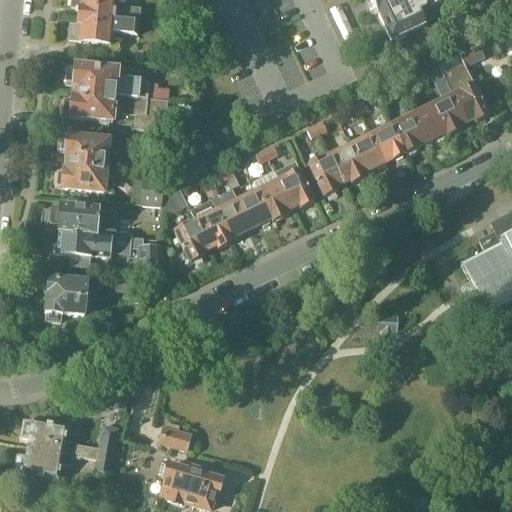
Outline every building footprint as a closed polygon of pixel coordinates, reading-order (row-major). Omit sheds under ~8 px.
[(78,19),(138,25),(140,11),(115,9),(116,0),(72,0),(72,9),(79,9),(78,19)] [(378,15),(391,42),(424,26),(419,15),(425,13),(429,1),(432,7),(432,9),(449,1),(448,0),(369,0),(377,16),(378,15)] [(340,6),(329,11),(344,43),(355,38),(340,6)] [(138,25),(78,19),(78,28),(70,28),(69,43),(112,47),(113,35),(137,37),(138,25)] [(479,48),(460,58),(465,70),(485,61),(479,48)] [(168,51),(143,49),(142,63),(167,65),(168,51)] [(72,94),(147,100),(148,83),(116,80),(117,71),(75,68),(74,70),(67,69),(64,71),(63,83),(65,86),(73,86),(72,94)] [(469,77),(448,87),(467,128),(474,124),(475,127),(490,120),(481,103),(484,99),(480,92),(476,92),(469,77)] [(467,128),(448,87),(444,80),(433,86),(441,103),(432,108),(446,138),(447,141),(462,134),(461,131),(467,128)] [(405,85),(397,89),(401,98),(409,94),(405,85)] [(393,102),(401,98),(397,89),(388,93),(393,102)] [(147,100),(72,94),(72,102),(64,101),(62,103),(61,115),(63,118),(70,118),(70,120),(113,124),(113,115),(136,116),(135,131),(165,133),(168,102),(147,101),(147,100)] [(356,108),(361,118),(368,114),(363,105),(356,108)] [(361,118),(356,108),(347,113),(352,122),(361,118)] [(445,139),(446,138),(432,108),(411,118),(426,147),(435,143),(438,145),(444,142),(445,139)] [(417,152),(426,147),(411,118),(390,128),(405,157),(407,156),(410,158),(416,155),(417,152)] [(322,125),(315,128),(320,138),(327,135),(322,125)] [(311,142),(320,138),(315,128),(306,133),(311,142)] [(403,158),(405,157),(390,128),(370,137),(385,167),(394,163),(397,165),(403,162),(403,158)] [(375,172),(385,167),(370,137),(349,147),(364,177),(366,176),(369,178),(375,175),(375,172)] [(161,139),(148,138),(147,150),(160,151),(161,139)] [(104,178),(107,143),(60,139),(58,141),(57,154),(59,156),(65,157),(83,159),(82,169),(89,170),(89,175),(104,176),(104,178)] [(366,180),(364,177),(349,147),(329,157),(343,187),(350,184),(351,187),(366,180)] [(273,149),(263,154),(268,163),(270,167),(279,162),(273,149)] [(268,163),(263,154),(255,157),(260,167),(268,163)] [(83,159),(65,157),(64,174),(57,173),(55,175),(53,188),(56,191),(111,196),(112,180),(104,179),(104,178),(104,176),(89,175),(89,170),(82,169),(83,159)] [(336,190),(343,187),(329,157),(308,167),(323,200),(338,193),(336,190)] [(274,177),(277,183),(291,213),(299,209),(300,212),(314,205),(295,166),(278,175),(274,177)] [(229,170),(222,173),(227,183),(231,191),(238,188),(234,180),(229,170)] [(227,183),(222,173),(214,178),(218,187),(227,183)] [(257,193),(256,193),(271,223),(272,226),(287,218),(285,216),(291,213),(277,183),(274,177),(273,174),(252,184),(257,193)] [(161,211),(162,197),(163,183),(163,182),(143,180),(140,209),(161,211)] [(163,183),(162,197),(164,197),(178,190),(175,184),(163,183)] [(187,208),(178,190),(164,197),(164,214),(176,214),(187,208)] [(269,224),(271,223),(256,193),(236,203),(251,233),(260,228),(263,230),(269,227),(269,224)] [(194,224),(209,254),(217,250),(218,253),(232,246),(231,243),(216,213),(211,203),(190,213),(195,224),(194,224)] [(242,238),(251,233),(236,203),(216,213),(231,243),(233,242),(236,244),(241,241),(242,238)] [(58,234),(59,234),(109,238),(111,214),(60,209),(60,211),(52,210),(50,212),(49,224),(51,226),(58,226),(58,234)] [(511,215),(491,226),(495,235),(480,243),(485,255),(462,267),(471,284),(461,289),(468,303),(478,299),(486,315),(511,302),(511,215)] [(203,257),(209,254),(194,224),(174,234),(184,254),(182,257),(185,263),(189,264),(190,267),(205,259),(203,257)] [(109,238),(59,234),(57,256),(72,257),(71,268),(88,270),(89,259),(108,260),(109,238)] [(161,251),(137,252),(138,275),(162,274),(161,251)] [(95,297),(96,285),(47,281),(47,282),(45,281),(42,285),(41,292),(44,296),(46,296),(44,316),(46,316),(45,324),(60,325),(61,318),(84,320),(86,296),(95,297)] [(135,295),(136,283),(117,281),(115,293),(135,295)] [(397,319),(379,318),(377,334),(382,334),(382,337),(392,338),(392,334),(396,334),(397,319)] [(226,337),(218,321),(218,320),(203,328),(211,344),(226,337)] [(117,379),(108,409),(125,414),(134,384),(117,379)] [(30,441),(28,450),(73,458),(73,460),(81,462),(81,460),(96,463),(96,462),(112,465),(117,440),(100,437),(98,451),(75,448),(65,446),(68,430),(24,422),(21,440),(30,441)] [(159,446),(185,453),(189,438),(163,431),(159,446)] [(73,458),(28,450),(26,459),(18,458),(15,475),(59,483),(61,467),(71,469),(73,460),(73,458)] [(96,462),(96,463),(94,474),(110,476),(112,465),(96,462)] [(219,497),(223,483),(203,477),(204,473),(194,470),(192,475),(171,469),(167,481),(169,482),(160,511),(181,511),(183,506),(205,511),(212,511),(217,496),(219,497)]
